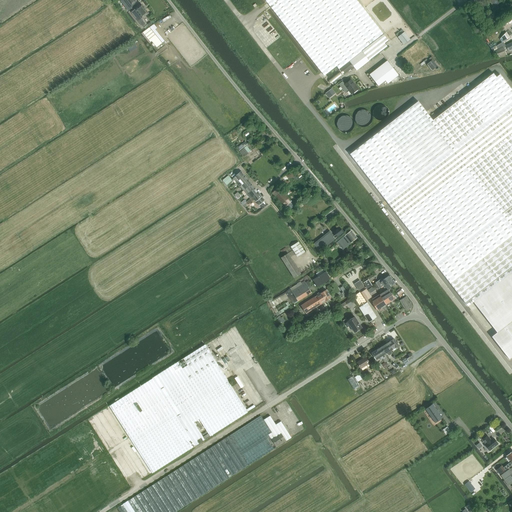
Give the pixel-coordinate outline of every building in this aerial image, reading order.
[(122,0),(121,1),(128,11),(136,5),(134,3),(136,2),(134,0),(122,0)] [(264,0),(275,13),(320,70),(324,76),(336,66),(339,69),(362,51),(384,35),(356,0),(264,0)] [(499,8),(497,5),(500,3),(497,0),(488,0),(494,7),(492,9),(494,12),(499,8)] [(149,13),(141,4),(135,10),(140,16),(136,19),(138,21),(143,27),(146,25),(141,19),(142,18),(142,19),(149,13)] [(498,19),(493,13),(488,17),(492,23),(498,19)] [(154,25),(142,33),(150,43),(151,42),(156,48),(165,42),(155,30),(157,29),(154,25)] [(479,33),(482,37),(485,34),(486,35),(489,33),(485,28),(479,33)] [(405,32),(398,37),(398,38),(403,45),(410,40),(405,32)] [(500,39),(502,43),(507,40),(507,39),(510,37),(506,32),(500,39)] [(384,35),(339,69),(343,75),(350,70),(351,71),(355,68),(357,71),(369,62),(388,47),(385,44),(389,41),(384,35)] [(135,43),(128,46),(130,52),(138,48),(135,43)] [(498,49),(495,51),(499,57),(506,55),(505,52),(508,51),(506,45),(503,47),(498,49)] [(432,71),(437,66),(434,62),(435,61),(432,57),(425,63),(432,71)] [(387,61),(369,75),(378,86),(385,81),(388,84),(398,75),(387,61)] [(340,72),(329,80),(331,83),(342,75),(340,72)] [(418,101),(350,154),(468,306),(473,302),(497,333),(492,337),(509,360),(511,357),(511,90),(500,75),(496,77),(493,74),(433,120),(418,101)] [(342,81),(339,84),(345,93),(348,90),(352,94),(358,89),(351,80),(345,85),(342,81)] [(329,98),(336,93),(333,88),(326,93),(329,98)] [(377,110),(380,119),(388,116),(385,108),(377,110)] [(239,152),(243,157),(248,154),(244,148),(239,152)] [(223,180),(227,185),(232,181),(233,181),(234,180),(235,182),(244,175),(241,171),(235,176),(232,180),(228,176),(223,180)] [(244,175),(235,182),(239,187),(248,180),(244,175)] [(248,180),(239,187),(240,187),(243,191),(251,184),(248,180)] [(251,184),(243,191),(246,195),(255,188),(251,184)] [(276,195),(288,211),(294,207),(278,187),(275,190),(276,190),(272,193),(275,196),(276,195)] [(255,188),(246,195),(250,199),(251,198),(258,192),(255,188)] [(265,201),(262,197),(258,192),(251,198),(251,199),(246,203),(247,205),(249,205),(251,203),(251,202),(252,201),(254,200),(255,202),(256,202),(259,206),(265,201)] [(315,193),(308,198),(310,202),(317,197),(315,193)] [(340,226),(334,231),(336,234),(335,235),(336,237),(338,236),(338,237),(345,231),(340,226)] [(336,237),(335,235),(331,230),(314,243),(321,251),(337,238),(336,237)] [(357,238),(351,231),(340,240),(343,244),(348,240),(351,243),(357,238)] [(291,247),(297,257),(305,252),(298,242),(291,247)] [(289,253),(282,257),(295,278),(302,273),(289,253)] [(318,287),(331,279),(324,269),(317,274),(319,277),(313,280),(318,287)] [(383,286),(392,279),(390,275),(382,281),(381,279),(375,283),(376,284),(378,287),(379,289),(383,286)] [(392,279),(383,286),(385,289),(387,288),(388,289),(395,284),(392,279)] [(372,286),(368,280),(364,283),(367,289),(372,286)] [(294,304),(312,293),(308,287),(311,285),(308,281),(305,283),(304,281),(301,283),(300,282),(290,288),(285,293),(272,300),(273,301),(269,303),(275,314),(277,317),(285,312),(291,307),(289,305),(278,312),(276,307),(276,306),(290,297),(294,304)] [(360,281),(355,284),(359,290),(364,287),(360,281)] [(371,297),(366,289),(361,293),(366,301),(371,297)] [(326,290),(321,293),(326,301),(327,303),(330,301),(330,299),(331,298),(326,290)] [(387,290),(384,292),(390,302),(394,299),(389,290),(387,290)] [(390,302),(384,292),(380,295),(386,305),(390,302)] [(316,296),(301,306),(306,314),(319,306),(323,303),(326,301),(321,293),(320,293),(319,293),(317,294),(317,295),(316,296)] [(380,295),(373,299),(374,301),(372,302),(377,310),(386,305),(380,295)] [(413,306),(406,296),(404,298),(401,299),(400,301),(406,311),(413,306)] [(377,317),(367,303),(360,308),(361,311),(369,323),(377,317)] [(355,333),(362,328),(355,317),(345,323),(347,327),(350,325),(355,333)] [(394,339),(386,344),(390,351),(398,346),(394,339)] [(386,344),(381,347),(386,354),(387,353),(389,356),(391,354),(392,353),(390,351),(386,344)] [(153,379),(109,406),(152,474),(173,460),(192,448),(199,443),(203,441),(205,440),(194,422),(199,419),(210,437),(248,412),(205,345),(152,378),(153,379)] [(381,347),(376,350),(382,359),(385,357),(384,355),(386,354),(381,347)] [(381,360),(382,359),(376,350),(372,353),(376,360),(380,358),(381,360)] [(366,357),(357,362),(361,369),(370,363),(366,357)] [(353,375),(348,379),(355,389),(361,385),(353,375)] [(238,377),(235,378),(241,388),(244,387),(238,377)] [(426,409),(425,409),(434,422),(435,422),(441,417),(442,417),(433,404),(426,409)] [(261,416),(110,511),(175,511),(291,437),(281,421),(276,425),(270,416),(264,420),(261,416)] [(447,427),(442,430),(446,435),(451,432),(447,427)] [(498,444),(493,438),(490,441),(489,439),(490,439),(487,436),(482,440),(486,444),(485,445),(490,451),(498,444)] [(493,466),(500,474),(510,467),(508,464),(503,468),(499,462),(493,466)] [(511,473),(509,469),(501,476),(508,486),(511,482),(511,473)] [(469,481),(464,485),(471,492),(473,490),(469,485),(471,483),(469,481)]
